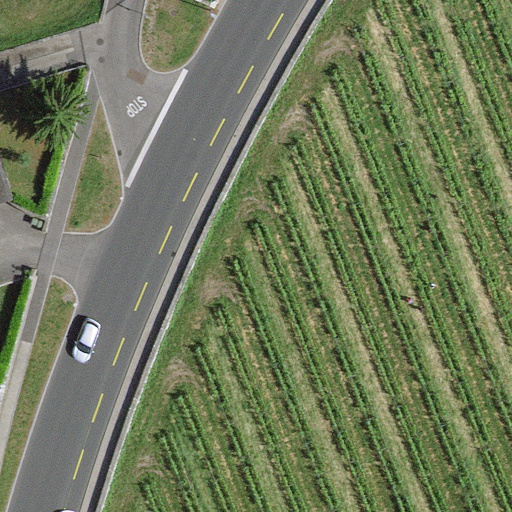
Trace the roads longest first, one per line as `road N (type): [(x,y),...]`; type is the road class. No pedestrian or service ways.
road 1 (secondary): [(39,511),(106,308),(178,150)]
road 2 (secondary): [(178,150),(259,0)]
road 3 (residential): [(0,77),(123,40)]
road 4 (residential): [(123,40),(178,150)]
